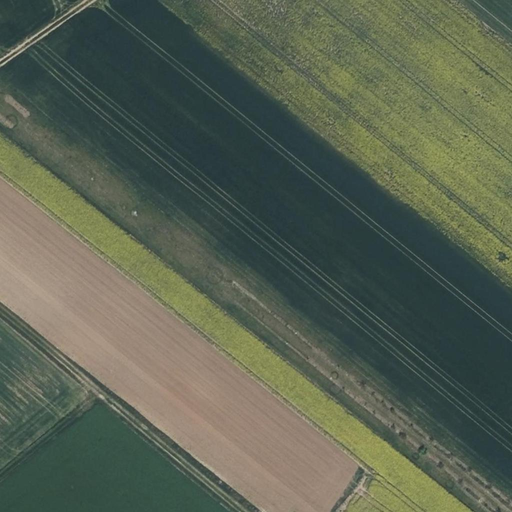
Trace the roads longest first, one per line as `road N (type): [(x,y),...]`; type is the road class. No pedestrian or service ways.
road 1 (track): [(248,511),(0,307)]
road 2 (track): [(0,478),(106,395)]
